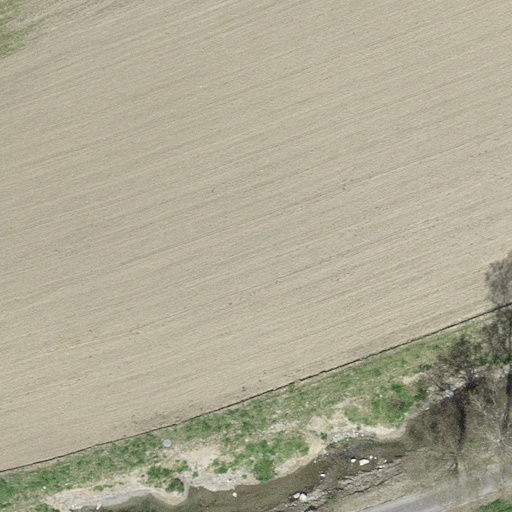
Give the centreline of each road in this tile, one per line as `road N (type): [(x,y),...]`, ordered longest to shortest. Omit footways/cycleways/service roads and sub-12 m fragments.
road 1 (track): [(511,343),(247,443),(10,511)]
road 2 (track): [(394,511),(511,468)]
